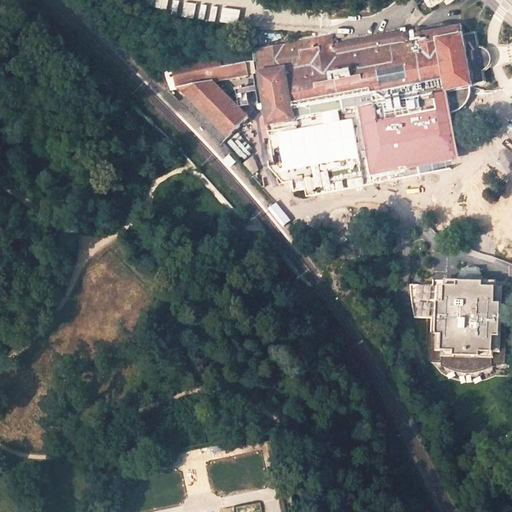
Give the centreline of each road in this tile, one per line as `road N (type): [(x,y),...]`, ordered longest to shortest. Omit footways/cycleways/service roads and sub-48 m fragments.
road 1 (track): [(0,180),(96,248),(124,227)]
road 2 (unclassified): [(410,0),(348,27),(286,22)]
